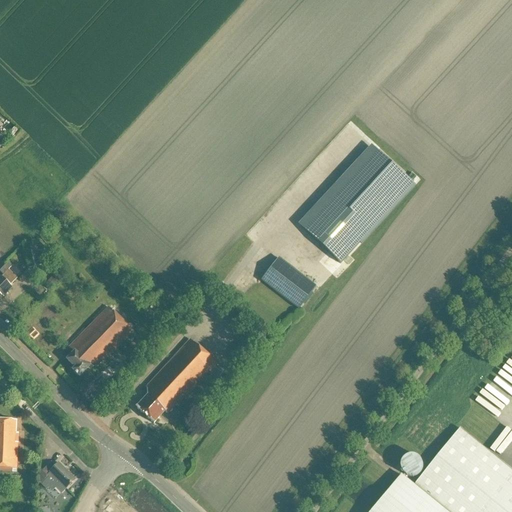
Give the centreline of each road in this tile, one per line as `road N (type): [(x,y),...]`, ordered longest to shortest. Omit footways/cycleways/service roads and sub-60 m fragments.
road 1 (unclassified): [(316,511),(511,252)]
road 2 (tertiary): [(121,452),(0,338)]
